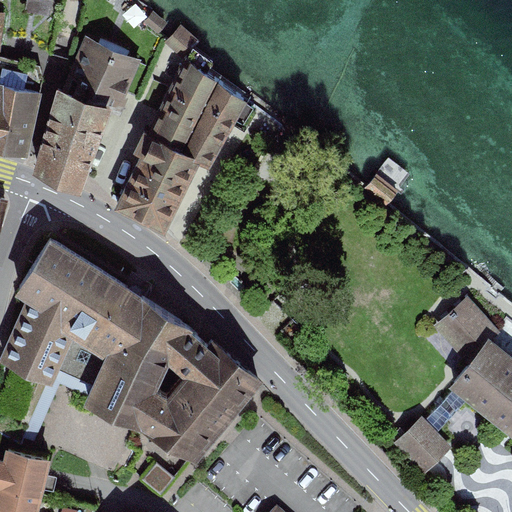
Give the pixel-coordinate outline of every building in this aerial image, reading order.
[(48,0),(31,0),(30,9),(46,12),(48,0)] [(182,25),(168,40),(184,54),(198,38),(182,25)] [(89,39),(66,91),(108,109),(115,111),(137,59),(89,39)] [(149,133),(151,136),(119,203),(165,226),(196,158),(206,161),(243,96),(186,56),(149,133)] [(0,147),(27,154),(43,78),(39,66),(6,58),(0,63),(0,147)] [(37,164),(80,183),(108,109),(66,91),(59,88),(37,164)] [(377,174),(368,185),(387,201),(396,189),(377,174)] [(31,294),(5,356),(51,377),(91,396),(138,418),(156,384),(168,355),(187,324),(51,237),(20,287),(31,294)] [(489,339),(495,333),(466,299),(440,323),(474,358),(489,339)] [(187,370),(209,342),(187,324),(168,355),(187,370)] [(511,357),(489,339),(474,358),(456,381),(511,426),(511,357)] [(197,452),(259,377),(212,340),(209,342),(187,370),(168,393),(156,384),(138,418),(197,452)] [(5,356),(0,381),(0,430),(21,440),(51,378),(5,356)] [(420,419),(398,439),(424,467),(448,447),(420,419)] [(0,511),(49,511),(61,453),(14,443),(12,454),(0,451),(0,488),(4,489),(0,508),(0,511)] [(293,511),(279,500),(268,511),(293,511)]
